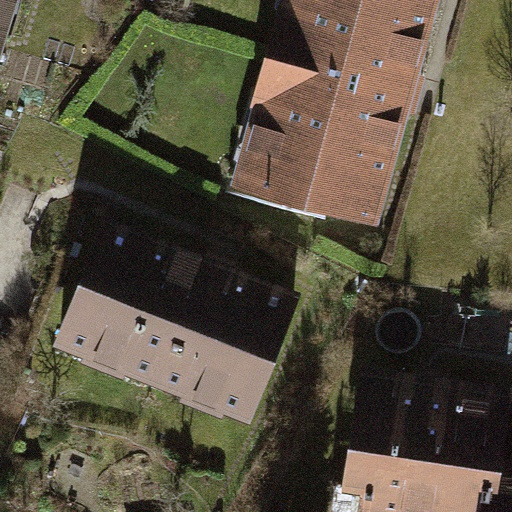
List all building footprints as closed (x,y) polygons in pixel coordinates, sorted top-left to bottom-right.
[(0,0),(0,30),(9,0),(0,0)] [(430,0),(306,0),(302,14),(288,10),(264,99),(279,103),(262,166),(247,162),(242,179),(371,215),(430,0)] [(106,221),(60,338),(88,349),(102,344),(128,354),(125,364),(188,389),(191,379),(220,390),(224,403),(248,412),(295,295),(106,221)] [(366,372),(348,485),(363,487),(359,511),(486,511),(494,463),(505,394),(366,372)] [(0,393),(0,426),(17,434),(30,408),(0,393)] [(0,426),(0,458),(5,461),(17,434),(0,426)] [(511,511),(511,465),(494,463),(486,511),(511,511)]
